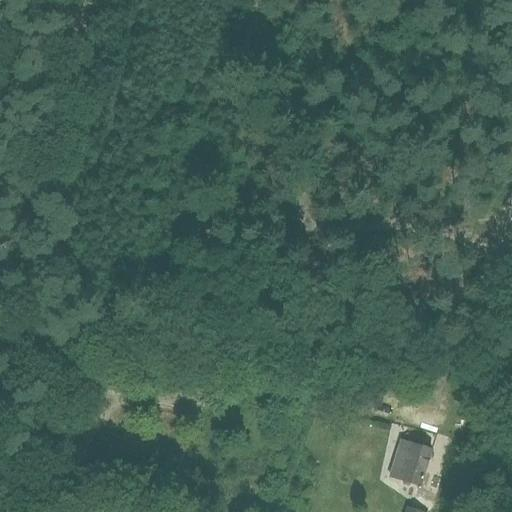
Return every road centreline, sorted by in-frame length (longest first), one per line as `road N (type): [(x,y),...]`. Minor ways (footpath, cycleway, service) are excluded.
road 1 (track): [(336,392),(429,408),(491,248)]
road 2 (track): [(280,239),(303,151),(237,0)]
road 3 (track): [(25,338),(153,389),(199,393),(230,380)]
road 4 (track): [(491,248),(367,221),(280,239)]
road 5 (track): [(51,511),(102,416),(121,399),(153,389)]
road 6 (track): [(280,239),(250,354),(230,380)]
